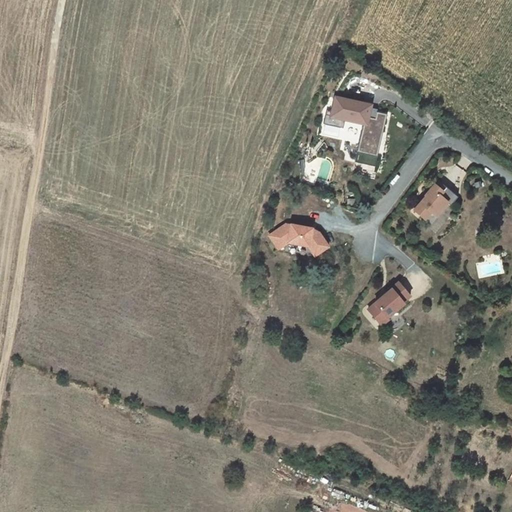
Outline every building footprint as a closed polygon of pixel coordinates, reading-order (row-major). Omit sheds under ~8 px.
[(346,103),(340,102),(337,116),(331,115),(328,128),(338,130),(340,121),(368,127),(361,156),(382,161),(392,118),(381,116),(379,123),(372,121),(374,114),(375,110),(368,108),(368,110),(346,105),(346,103)] [(379,123),(381,116),(374,114),(372,121),(379,123)] [(459,198),(439,181),(426,197),(427,197),(415,211),(426,221),(430,216),(435,216),(436,217),(448,203),(452,206),(459,198)] [(312,235),(313,230),(286,225),(269,236),(276,247),(283,243),(288,244),(309,248),(314,249),(318,255),(329,248),(319,234),(316,236),(312,235)] [(314,249),(309,248),(315,257),(318,255),(314,249)] [(412,298),(400,284),(392,290),(393,291),(369,311),(383,327),(390,321),(389,320),(406,306),(404,304),(412,298)]
